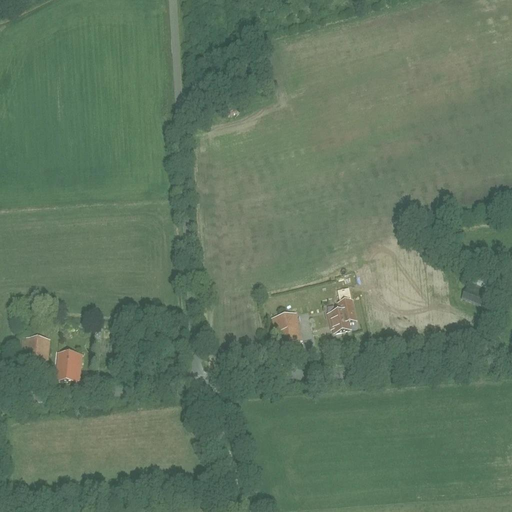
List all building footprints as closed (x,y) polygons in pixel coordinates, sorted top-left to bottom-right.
[(470,284),(493,292),(495,287),(472,279),(470,284)] [(349,325),(356,324),(351,303),(339,305),(341,314),(328,316),(331,332),(333,332),(334,336),(350,332),(349,325)] [(302,343),(295,315),(272,321),(275,334),(277,334),(280,348),(302,343)] [(30,371),(30,365),(49,366),(50,341),(22,339),(20,370),(30,371)] [(277,368),(291,365),(288,349),(275,352),(275,355),(277,368)] [(79,385),(82,357),(58,355),(56,382),(79,385)]
